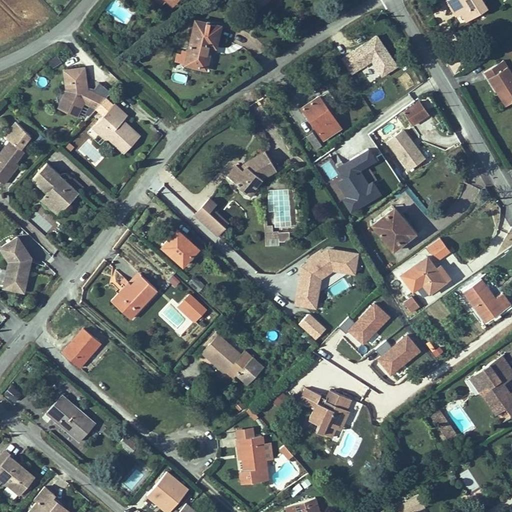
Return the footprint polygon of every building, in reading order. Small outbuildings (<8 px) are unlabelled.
[(161,0),(151,0),(161,9),(166,4),(161,0)] [(171,0),(169,0),(166,4),(171,9),(176,4),(171,0)] [(243,0),(250,10),(265,0),(243,0)] [(451,0),(439,9),(445,17),(450,14),(457,23),(463,32),(482,17),(469,0),(451,0)] [(450,14),(445,17),(449,22),(452,26),(457,23),(450,14)] [(224,26),(199,20),(187,62),(208,68),(214,45),(219,46),(224,26)] [(401,63),(381,33),(345,56),(355,71),(375,58),(386,73),(401,63)] [(57,103),(73,112),(80,98),(93,105),(102,96),(103,94),(109,88),(98,77),(92,83),(85,85),(82,64),(63,66),(65,86),(57,103)] [(41,83),(47,75),(42,70),(35,77),(41,83)] [(171,79),(185,82),(187,75),(173,71),(171,79)] [(511,107),(511,91),(507,83),(500,71),(481,82),(493,103),(500,115),(511,107)] [(100,112),(110,101),(103,94),(102,96),(93,105),(100,112)] [(340,129),(327,108),(324,111),(316,98),(301,108),(322,141),(340,129)] [(125,113),(110,100),(110,101),(100,112),(88,125),(99,135),(105,136),(121,150),(128,142),(136,133),(120,119),(125,113)] [(431,115),(422,104),(406,115),(415,127),(431,115)] [(423,158),(403,129),(387,141),(407,170),(423,158)] [(321,146),(313,131),(306,136),(314,150),(321,146)] [(0,181),(7,173),(5,171),(13,159),(10,157),(19,144),(3,132),(0,135),(0,181)] [(378,193),(371,181),(366,184),(357,169),(374,159),(367,148),(337,167),(343,177),(336,181),(345,196),(341,199),(349,211),(378,193)] [(237,187),(244,193),(252,183),(257,187),(263,179),(276,171),(263,150),(237,165),(233,161),(223,173),(238,186),(237,187)] [(57,213),(67,203),(35,172),(18,190),(33,205),(35,203),(51,219),(57,213)] [(257,187),(252,183),(244,193),(250,199),(259,189),(257,187)] [(231,223),(211,206),(214,203),(209,198),(194,215),(219,236),(231,223)] [(46,225),(51,219),(35,203),(33,205),(29,209),(46,225)] [(404,221),(394,207),(373,223),(393,249),(414,233),(404,221)] [(197,244),(174,226),(169,233),(161,243),(184,261),(197,244)] [(267,230),(266,243),(288,244),(289,231),(267,230)] [(26,272),(32,253),(19,232),(2,242),(10,256),(5,273),(13,276),(11,283),(22,286),(26,272)] [(448,246),(439,234),(425,243),(434,256),(448,246)] [(322,278),(334,269),(348,271),(349,251),(323,248),(317,253),(316,251),(302,260),(303,262),(296,267),(292,304),(318,307),(322,278)] [(355,271),(357,252),(349,251),(348,271),(355,271)] [(447,274),(439,263),(434,267),(425,254),(398,273),(406,284),(416,277),(425,289),(447,274)] [(109,297),(122,310),(128,304),(131,307),(152,284),(136,270),(126,282),(125,280),(122,283),(109,297)] [(13,276),(5,273),(3,281),(11,283),(13,276)] [(327,288),(332,297),(349,287),(344,278),(327,288)] [(479,280),(461,293),(483,323),(509,305),(501,293),(492,299),(479,280)] [(192,313),(201,304),(183,287),(174,296),(192,313)] [(403,304),(410,313),(418,307),(411,298),(403,304)] [(353,320),(347,315),(339,325),(363,345),(390,314),(372,299),(353,320)] [(128,304),(122,310),(126,313),(131,307),(128,304)] [(317,328),(300,313),(291,323),(308,338),(317,328)] [(96,339),(79,324),(59,346),(76,361),(87,350),(96,339)] [(391,344),(386,339),(371,353),(391,375),(421,348),(405,331),(391,344)] [(236,355),(213,333),(202,346),(195,353),(202,360),(205,357),(227,378),(230,374),(241,384),(257,368),(239,351),(236,355)] [(434,357),(444,351),(439,345),(430,351),(434,357)] [(483,395),(477,399),(492,421),(501,415),(505,421),(511,416),(511,394),(503,400),(494,387),(509,377),(507,374),(498,361),(472,379),(483,395)] [(472,379),(463,385),(474,401),(477,399),(483,395),(472,379)] [(10,383),(2,394),(13,402),(21,391),(10,383)] [(279,388),(270,397),(277,404),(286,395),(279,388)] [(312,433),(323,438),(327,428),(331,430),(334,420),(341,423),(345,411),(342,410),(337,408),(341,397),(324,389),(321,397),(301,389),(296,403),(310,409),(305,422),(315,426),(312,433)] [(90,421),(58,395),(43,413),(61,428),(75,439),(90,421)] [(347,399),(341,397),(337,408),(342,410),(347,399)] [(341,423),(334,420),(331,430),(333,431),(337,432),(341,423)] [(331,430),(327,428),(323,438),(329,440),(333,431),(331,430)] [(133,447),(121,436),(114,443),(127,454),(133,447)] [(261,438),(238,440),(239,452),(243,452),(244,460),(246,472),(242,472),(244,486),(268,483),(261,438)] [(290,466),(295,463),(285,451),(281,455),(290,466)] [(0,468),(2,470),(7,464),(8,462),(1,456),(0,458),(0,468)] [(136,461),(120,485),(134,494),(150,470),(136,461)] [(21,475),(7,464),(2,470),(0,468),(0,486),(16,500),(30,482),(21,475)] [(466,466),(457,473),(471,493),(480,486),(466,466)] [(162,511),(168,511),(188,486),(165,468),(143,498),(162,511)] [(59,511),(50,504),(53,501),(43,493),(32,507),(35,509),(32,511),(59,511)] [(418,493),(396,501),(399,511),(403,511),(423,505),(418,493)] [(315,511),(313,503),(290,510),(290,511),(315,511)]
